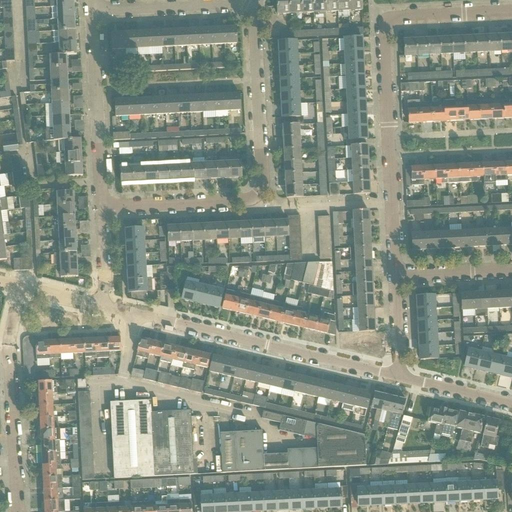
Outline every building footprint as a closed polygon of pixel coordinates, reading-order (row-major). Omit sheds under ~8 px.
[(289,14),(288,0),(276,0),(277,15),(289,14)] [(300,0),(288,0),(289,14),(301,14),(300,0)] [(312,0),(300,0),(301,14),(313,13),(312,0)] [(324,0),(312,0),(313,13),(314,19),(326,18),(325,13),(324,0)] [(336,0),(324,0),(325,13),(337,12),(336,0)] [(348,0),(336,0),(337,12),(338,18),(350,17),(349,11),(348,0)] [(361,0),(348,0),(349,11),(362,11),(361,0)] [(11,2),(1,2),(1,9),(3,9),(3,14),(12,14),(11,2)] [(52,20),(57,20),(74,19),(74,7),(51,8),(52,20)] [(51,32),(53,32),(75,31),(74,19),(57,20),(58,26),(51,26),(51,32)] [(236,27),(223,28),(224,44),(237,44),(236,27)] [(223,28),(211,29),(212,45),(224,44),(223,28)] [(198,29),(186,30),(187,46),(199,46),(198,29)] [(211,29),(198,29),(199,46),(212,45),(211,29)] [(186,30),(174,31),(175,47),(187,46),(186,30)] [(75,31),(53,32),(54,44),(76,43),(75,31)] [(161,31),(149,32),(150,48),(162,47),(161,31)] [(174,31),(161,31),(162,47),(175,47),(174,31)] [(36,32),(27,33),(27,34),(27,39),(27,45),(40,45),(39,33),(39,32),(36,32)] [(137,32),(124,33),(125,49),(137,49),(137,32)] [(149,32),(137,32),(137,49),(150,48),(149,32)] [(125,49),(124,33),(112,34),(112,50),(125,49)] [(511,41),(511,35),(500,36),(501,51),(511,50),(511,41)] [(488,36),(476,37),(476,53),(489,52),(488,36)] [(500,36),(488,36),(489,52),(501,51),(500,36)] [(476,37),(464,38),(465,53),(476,53),(476,37)] [(344,39),(345,52),(362,51),(362,40),(363,40),(363,39),(361,39),(361,38),(344,39)] [(452,38),(440,39),(441,55),(452,54),(452,38)] [(464,38),(452,38),(452,54),(465,53),(464,38)] [(440,39),(428,40),(428,55),(441,55),(440,39)] [(416,56),(416,40),(403,41),(404,56),(416,56)] [(428,40),(416,40),(416,56),(428,55),(428,40)] [(279,54),(279,55),(297,54),(296,41),(279,42),(279,53),(278,53),(278,54),(279,54)] [(54,44),(51,44),(51,56),(67,55),(76,55),(76,43),(54,44)] [(345,52),(345,65),(363,64),(362,53),(363,53),(363,52),(362,52),(362,51),(345,52)] [(280,66),(280,67),(297,67),(297,54),(279,55),(280,66),(279,66),(279,67),(280,66)] [(51,56),(49,56),(49,58),(50,69),(68,68),(67,57),(67,55),(51,56)] [(345,65),(346,77),(363,76),(363,65),(364,65),(363,65),(363,64),(345,65)] [(281,79),(281,80),(298,79),(297,67),(280,67),(280,78),(279,79),(281,79)] [(68,68),(50,69),(51,81),(68,80),(68,68)] [(511,75),(511,68),(503,69),(504,76),(511,75)] [(346,77),(347,90),(364,89),(363,78),(365,78),(365,77),(363,77),(363,76),(346,77)] [(281,92),(281,93),(298,92),(298,79),(281,80),(281,91),(280,91),(280,92),(281,92)] [(51,84),(51,93),(69,92),(68,83),(68,81),(51,82),(51,84)] [(418,83),(400,84),(400,92),(418,91),(418,89),(418,83)] [(347,90),(347,103),(365,102),(364,91),(365,91),(365,90),(364,90),(364,89),(347,90)] [(51,93),(52,105),(69,104),(69,92),(51,93)] [(282,104),(282,105),(299,104),(298,92),(281,93),(282,103),(281,104),(282,104)] [(239,94),(227,95),(227,111),(240,111),(239,94)] [(227,95),(214,96),(215,112),(215,117),(227,117),(227,111),(227,95)] [(202,96),(190,97),(190,113),(203,113),(202,96)] [(214,96),(202,96),(203,113),(215,112),(214,96)] [(190,97),(177,98),(178,114),(190,113),(190,97)] [(165,98),(152,99),(153,115),(166,115),(165,98)] [(177,98),(165,98),(166,115),(178,114),(177,98)] [(140,99),(128,100),(129,116),(141,116),(140,99)] [(152,99),(140,99),(141,116),(153,115),(152,99)] [(129,116),(128,100),(115,101),(116,117),(129,116)] [(511,100),(503,101),(504,119),(511,118),(511,100)] [(419,101),(407,102),(408,124),(420,123),(420,110),(420,105),(419,101)] [(455,108),(455,101),(443,102),(443,104),(444,122),(456,122),(455,108)] [(467,102),(467,103),(468,121),(480,120),(479,102),(479,101),(467,102)] [(503,101),(491,102),(492,120),(504,119),(503,101)] [(347,103),(348,115),(365,114),(365,103),(366,103),(365,103),(365,102),(347,103)] [(491,102),(479,102),(480,120),(492,120),(491,102)] [(462,108),(455,108),(456,122),(468,121),(467,103),(461,103),(462,108)] [(52,105),(45,106),(46,118),(52,117),(70,116),(69,104),(52,105)] [(291,118),(292,125),(299,125),(303,125),(303,117),(300,117),(299,104),(282,105),(282,116),(281,116),(281,117),(282,117),(283,118),(291,118)] [(443,104),(431,105),(432,123),(444,122),(443,104)] [(420,105),(420,110),(420,123),(432,123),(431,105),(420,105)] [(348,115),(348,128),(366,127),(365,116),(367,116),(367,115),(365,115),(365,114),(348,115)] [(52,117),(46,118),(46,130),(53,129),(71,128),(70,116),(52,117)] [(283,126),(284,138),(300,137),(299,125),(292,125),(283,126)] [(346,147),(351,147),(365,146),(365,140),(367,140),(366,128),(367,128),(366,128),(366,127),(348,128),(349,141),(346,141),(346,147)] [(46,130),(45,130),(45,142),(54,142),(59,141),(80,140),(80,135),(71,133),(71,128),(53,129),(46,130)] [(179,128),(166,128),(167,133),(167,138),(179,137),(179,128)] [(130,140),(130,135),(129,132),(113,133),(113,141),(130,140)] [(284,138),(284,150),(300,149),(300,137),(284,138)] [(80,140),(59,141),(60,153),(82,152),(81,140),(80,140)] [(12,142),(3,144),(4,153),(18,151),(17,145),(17,142),(12,142)] [(351,147),(352,159),(368,158),(367,146),(365,146),(351,147)] [(284,150),(285,162),(301,161),(300,149),(284,150)] [(82,152),(60,153),(60,165),(65,165),(82,164),(82,152)] [(47,154),(35,155),(36,163),(37,167),(45,165),(46,165),(45,161),(48,161),(47,154)] [(19,156),(10,157),(12,174),(21,173),(19,156)] [(352,159),(352,171),(368,170),(368,158),(352,159)] [(241,161),(228,162),(229,178),(241,177),(241,161)] [(285,162),(285,174),(301,173),(301,161),(285,162)] [(216,162),(204,163),(205,179),(217,179),(216,162)] [(228,162),(216,162),(217,179),(229,178),(228,162)] [(192,163),(180,164),(181,180),(193,180),(192,163)] [(204,163),(192,163),(193,180),(205,179),(204,163)] [(506,163),(494,164),(495,177),(495,182),(507,181),(507,177),(506,163)] [(82,164),(65,165),(66,178),(83,177),(82,164)] [(180,164),(169,165),(169,181),(181,180),(180,164)] [(482,164),(470,165),(471,182),(476,182),(476,178),(483,178),(482,164)] [(494,164),(482,164),(483,178),(483,186),(495,185),(495,182),(495,177),(494,164)] [(157,165),(145,166),(145,182),(157,182),(157,165)] [(169,165),(157,165),(157,182),(169,181),(169,165)] [(470,165),(458,166),(459,183),(471,182),(470,165)] [(133,183),(133,166),(120,167),(121,183),(133,183)] [(145,166),(133,166),(133,183),(145,182),(145,166)] [(446,166),(435,167),(435,180),(441,180),(442,184),(447,184),(446,166)] [(458,166),(446,166),(447,184),(459,183),(458,166)] [(424,185),(423,167),(410,168),(411,186),(424,185)] [(435,167),(423,167),(423,181),(435,180),(435,167)] [(352,171),(353,183),(369,182),(368,170),(352,171)] [(21,173),(12,174),(14,185),(22,184),(21,173)] [(285,174),(286,186),(302,185),(301,173),(285,174)] [(7,174),(0,175),(0,184),(0,187),(4,187),(9,186),(7,174)] [(369,182),(353,183),(353,195),(369,194),(369,182)] [(329,184),(329,196),(340,196),(339,184),(329,184)] [(302,185),(286,186),(286,198),(303,197),(302,185)] [(56,193),(57,205),(73,204),(73,192),(56,193)] [(24,197),(19,197),(20,209),(25,208),(29,208),(29,198),(29,196),(25,197),(24,197)] [(13,198),(5,199),(7,211),(14,210),(13,198)] [(57,205),(57,217),(74,216),(73,204),(57,205)] [(423,210),(410,211),(411,216),(415,216),(416,221),(422,221),(422,215),(423,215),(423,210)] [(0,223),(3,224),(8,223),(7,211),(0,211),(0,223)] [(353,212),(354,224),(369,224),(368,211),(353,212)] [(57,217),(58,229),(75,228),(74,216),(57,217)] [(277,238),(288,237),(289,237),(288,233),(288,228),(288,222),(288,221),(276,222),(277,238)] [(265,239),(277,238),(276,222),(264,223),(265,239)] [(241,240),(253,239),(252,223),(240,224),(241,240)] [(264,223),(252,223),(253,239),(253,244),(265,244),(265,239),(264,223)] [(217,241),(229,240),(228,224),(216,225),(217,241)] [(229,240),(241,240),(240,224),(228,224),(229,240)] [(354,224),(355,236),(370,236),(369,224),(354,224)] [(205,242),(217,241),(216,225),(204,226),(205,242)] [(181,243),(193,242),(192,226),(180,227),(181,243)] [(193,242),(205,242),(204,226),(192,226),(193,242)] [(168,243),(181,243),(180,227),(168,228),(168,243)] [(58,229),(58,241),(75,240),(75,228),(58,229)] [(126,241),(126,242),(143,241),(143,229),(125,230),(126,241),(125,241),(126,241)] [(511,229),(498,230),(499,246),(511,246),(511,229)] [(498,230),(486,231),(487,247),(499,246),(498,230)] [(474,231),(461,232),(462,248),(475,248),(474,231)] [(486,231),(474,231),(475,248),(487,247),(486,231)] [(461,232),(449,233),(450,249),(462,248),(461,232)] [(437,233),(424,234),(425,250),(437,250),(437,233)] [(449,233),(437,233),(437,250),(450,249),(449,233)] [(425,250),(424,234),(412,235),(412,251),(425,250)] [(355,236),(355,248),(370,248),(370,236),(355,236)] [(58,241),(59,253),(76,253),(75,240),(58,241)] [(126,242),(127,255),(144,254),(143,241),(126,242)] [(12,247),(5,248),(7,260),(13,259),(12,247)] [(356,255),(350,256),(350,261),(356,260),(371,260),(370,248),(355,248),(356,255)] [(59,253),(54,254),(54,266),(60,266),(77,265),(76,253),(59,253)] [(128,266),(128,268),(145,267),(144,254),(127,255),(127,259),(126,259),(126,260),(127,260),(127,266),(126,266),(128,266)] [(356,260),(356,272),(371,272),(371,260),(356,260)] [(294,264),(290,281),(303,284),(308,263),(294,264)] [(314,286),(319,263),(308,263),(303,284),(314,286)] [(283,279),(283,280),(286,281),(284,288),(288,289),(290,281),(294,264),(287,265),(283,279)] [(77,265),(60,266),(60,278),(77,277),(77,265)] [(269,266),(268,273),(274,274),(276,266),(269,266)] [(128,279),(128,280),(145,279),(145,267),(128,268),(128,278),(127,278),(127,279),(128,279)] [(356,272),(357,284),(372,284),(371,272),(356,272)] [(167,278),(159,278),(160,291),(168,291),(167,278)] [(129,291),(128,291),(128,292),(129,292),(129,293),(130,293),(131,298),(147,302),(146,292),(145,279),(128,280),(129,291)] [(193,302),(194,302),(198,285),(185,282),(181,299),(192,302),(192,303),(193,303),(193,302)] [(353,297),(358,296),(373,296),(372,284),(357,284),(353,285),(353,297)] [(205,305),(206,305),(210,289),(198,285),(194,302),(205,305),(204,306),(205,306),(205,305)] [(311,295),(323,297),(324,290),(313,288),(311,295)] [(210,289),(206,305),(217,308),(217,309),(217,308),(219,308),(223,292),(210,289)] [(250,296),(245,314),(257,317),(263,293),(263,292),(252,289),(250,296)] [(224,299),(222,309),(234,312),(238,293),(226,290),(224,299)] [(511,292),(498,293),(499,309),(511,308),(511,292)] [(238,293),(234,312),(245,314),(250,296),(238,293)] [(263,293),(257,317),(268,320),(273,301),(274,296),(263,293)] [(486,293),(474,294),(474,310),(475,317),(487,317),(487,310),(486,293)] [(498,293),(486,293),(487,310),(499,309),(498,293)] [(474,310),(474,294),(461,295),(462,311),(474,310)] [(358,296),(358,308),(373,308),(373,296),(358,296)] [(417,309),(418,310),(435,309),(434,296),(417,297),(417,308),(416,308),(416,309),(417,309)] [(273,301),(268,320),(280,323),(284,304),(273,301)] [(284,304),(280,323),(291,326),(296,307),(284,304)] [(296,307),(291,326),(303,328),(306,316),(308,310),(296,307)] [(358,308),(359,320),(374,319),(373,308),(358,308)] [(418,321),(418,322),(435,321),(435,309),(418,310),(418,321),(417,321),(418,321)] [(318,318),(315,331),(327,334),(335,336),(335,326),(335,322),(335,319),(335,316),(323,314),(319,313),(318,318)] [(306,316),(303,328),(315,331),(318,318),(306,316)] [(374,319),(359,320),(359,333),(375,332),(374,319)] [(419,334),(419,335),(436,334),(435,321),(418,322),(419,333),(418,333),(418,334),(419,334)] [(420,346),(418,346),(419,346),(420,347),(437,346),(444,346),(443,333),(436,334),(419,335),(420,346)] [(120,338),(108,339),(108,352),(121,351),(120,338)] [(96,339),(84,340),(84,353),(85,357),(91,357),(91,359),(97,358),(96,339)] [(108,339),(96,339),(97,358),(109,358),(108,352),(108,339)] [(137,352),(136,357),(148,359),(149,355),(152,342),(140,339),(137,352)] [(72,340),(60,341),(61,354),(73,354),(72,340)] [(84,340),(72,340),(73,354),(84,353),(84,340)] [(60,341),(48,342),(49,359),(61,358),(61,354),(60,341)] [(49,359),(48,342),(36,342),(37,360),(49,359)] [(149,355),(161,357),(164,344),(152,342),(149,355)] [(171,364),(172,360),(175,347),(164,344),(161,357),(160,361),(171,364)] [(437,346),(420,347),(420,360),(438,359),(437,346)] [(172,360),(184,363),(187,350),(175,347),(172,360)] [(481,353),(477,370),(487,373),(487,374),(488,374),(488,373),(489,373),(493,356),(494,350),(482,347),(481,353)] [(187,350),(184,363),(183,368),(194,370),(195,366),(199,353),(187,350)] [(476,370),(477,370),(481,353),(468,350),(464,367),(475,369),(475,371),(476,370)] [(203,354),(199,353),(195,366),(207,368),(211,352),(205,351),(203,352),(203,354)] [(209,372),(222,375),(226,359),(213,356),(209,372)] [(500,376),(501,376),(505,359),(493,356),(489,373),(500,375),(499,377),(500,377),(500,376)] [(222,375),(234,378),(238,362),(226,359),(222,375)] [(511,360),(505,359),(501,376),(511,379),(511,380),(511,379),(511,360)] [(234,378),(246,381),(250,365),(238,362),(234,378)] [(246,381),(258,384),(262,368),(250,365),(246,381)] [(258,384),(270,387),(274,371),(262,368),(258,384)] [(145,372),(143,379),(155,382),(157,372),(146,369),(145,372)] [(133,370),(131,377),(143,379),(145,372),(133,370)] [(50,378),(50,371),(38,372),(38,379),(50,378)] [(270,387),(269,393),(281,396),(282,390),(286,374),(274,371),(270,387)] [(160,372),(158,383),(166,385),(169,375),(169,374),(160,372)] [(282,390),(294,392),(298,377),(286,374),(282,390)] [(169,375),(166,385),(178,388),(180,378),(169,375)] [(294,392),(306,395),(310,379),(298,377),(294,392)] [(180,378),(178,388),(189,390),(192,381),(180,378)] [(192,381),(189,390),(201,393),(204,382),(192,379),(192,381)] [(306,395),(318,398),(322,382),(310,379),(306,395)] [(74,380),(65,381),(65,393),(67,393),(74,392),(74,380)] [(86,388),(86,380),(77,380),(77,389),(86,388)] [(48,381),(38,381),(39,394),(52,393),(57,393),(57,389),(56,388),(55,381),(52,381),(48,381)] [(318,398),(330,401),(334,385),(322,382),(318,398)] [(330,401),(342,404),(346,388),(334,385),(330,401)] [(342,404),(341,410),(353,413),(355,407),(358,391),(346,388),(342,404)] [(358,391),(355,407),(367,410),(371,394),(358,391)] [(39,394),(39,406),(53,405),(52,393),(39,394)] [(243,393),(241,403),(253,406),(255,396),(243,393)] [(372,408),(371,409),(376,410),(373,420),(374,421),(379,422),(381,412),(385,396),(375,393),(372,408)] [(255,396),(253,406),(265,409),(266,404),(267,398),(255,396)] [(385,396),(381,412),(386,413),(384,423),(389,425),(395,398),(385,396)] [(405,400),(395,398),(389,425),(388,429),(397,431),(401,416),(402,416),(405,400)] [(151,413),(151,401),(110,403),(114,479),(154,477),(151,413)] [(39,406),(40,418),(53,417),(53,405),(39,406)] [(436,424),(434,435),(441,436),(446,410),(440,409),(440,411),(430,409),(427,422),(436,424)] [(446,410),(441,436),(452,439),(454,428),(454,426),(455,422),(458,412),(446,410)] [(191,411),(151,413),(154,477),(194,475),(191,411)] [(307,422),(263,412),(261,419),(281,424),(279,431),(303,437),(307,422)] [(459,441),(456,450),(462,452),(463,449),(465,442),(471,416),(459,413),(457,423),(456,427),(456,429),(461,430),(459,441)] [(465,442),(463,449),(467,451),(469,443),(471,443),(473,433),(479,434),(479,433),(481,428),(483,418),(471,416),(465,442)] [(40,418),(41,429),(54,429),(54,423),(53,417),(40,418)] [(395,441),(403,444),(411,419),(403,417),(395,441)] [(480,447),(487,448),(488,445),(496,447),(498,438),(495,437),(498,422),(487,419),(480,447)] [(318,425),(317,429),(317,440),(318,448),(319,468),(319,469),(366,466),(364,436),(318,425)] [(54,429),(41,429),(41,441),(59,440),(59,429),(54,429)] [(264,471),(263,455),(262,431),(220,433),(222,473),(264,471)] [(390,447),(393,438),(387,436),(384,445),(390,447)] [(41,441),(42,453),(60,452),(59,440),(41,441)] [(318,448),(287,450),(287,454),(288,470),(319,469),(318,448)] [(42,453),(42,465),(60,464),(60,452),(42,453)] [(475,453),(473,461),(478,461),(489,463),(490,457),(475,453)] [(287,454),(263,455),(264,471),(288,470),(287,454)] [(429,455),(428,463),(442,462),(445,455),(429,455)] [(60,464),(42,465),(43,477),(56,476),(56,470),(61,470),(61,469),(61,464),(60,464)] [(496,482),(483,483),(484,500),(497,500),(496,491),(503,491),(502,471),(495,471),(496,482)] [(43,477),(44,489),(57,488),(62,488),(61,476),(56,476),(43,477)] [(154,479),(142,480),(143,488),(154,488),(154,479)] [(175,479),(166,479),(166,487),(176,486),(175,479)] [(143,488),(142,480),(131,480),(131,489),(143,488)] [(483,483),(470,484),(471,501),(484,500),(483,483)] [(458,484),(445,485),(446,502),(459,501),(458,484)] [(470,484),(458,484),(459,501),(471,501),(470,484)] [(445,485),(432,486),(433,503),(440,502),(446,502),(445,485)] [(370,506),(369,489),(356,489),(356,486),(349,487),(350,498),(356,498),(357,507),(370,506)] [(420,486),(407,487),(408,504),(421,503),(420,486)] [(432,486),(420,486),(421,503),(433,503),(432,486)] [(339,490),(326,491),(327,508),(340,507),(340,499),(347,499),(346,487),(339,487),(339,490)] [(407,487),(394,488),(395,505),(408,504),(407,487)] [(57,488),(44,489),(44,501),(58,500),(58,501),(63,500),(62,494),(62,488),(57,488)] [(382,488),(369,489),(370,506),(383,505),(382,488)] [(394,488),(382,488),(383,505),(395,505),(394,488)] [(314,491),(301,492),(302,509),(315,509),(314,491)] [(326,491),(314,491),(315,509),(327,508),(326,491)] [(301,492),(289,493),(290,510),(302,509),(301,492)] [(276,493),(264,494),(265,511),(277,511),(276,493)] [(289,493),(276,493),(277,511),(290,510),(289,493)] [(201,494),(194,494),(194,496),(194,506),(201,506),(201,511),(214,511),(214,496),(201,497),(201,494)] [(251,494),(239,495),(239,511),(247,511),(252,511),(251,494)] [(264,494),(251,494),(252,511),(265,511),(264,494)] [(239,511),(239,495),(226,496),(227,511),(239,511)] [(227,511),(226,496),(214,496),(214,511),(227,511)] [(162,502),(155,503),(155,511),(167,511),(167,501),(167,497),(161,497),(162,502)] [(58,500),(44,501),(44,511),(60,511),(64,511),(64,500),(58,501),(58,500)] [(179,511),(179,500),(167,501),(167,511),(179,511)] [(191,511),(191,500),(179,500),(179,511),(191,511)] [(119,511),(119,503),(108,504),(107,511),(119,511)] [(125,503),(119,503),(119,511),(131,511),(132,507),(125,508),(125,503)] [(131,504),(132,507),(131,511),(143,511),(143,503),(131,504)] [(155,511),(155,503),(143,503),(143,511),(155,511)]
